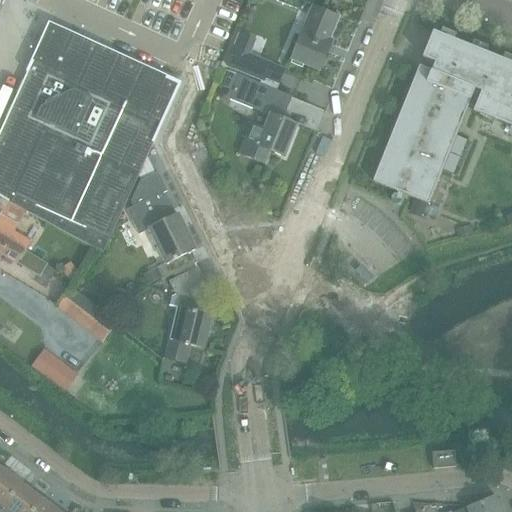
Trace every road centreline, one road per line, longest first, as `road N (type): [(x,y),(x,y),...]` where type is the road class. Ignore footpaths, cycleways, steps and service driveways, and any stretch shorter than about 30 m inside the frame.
road 1 (residential): [(276,298),(398,0)]
road 2 (residential): [(0,421),(109,492),(262,495)]
road 3 (residential): [(511,494),(497,485),(262,495)]
road 4 (residential): [(262,495),(249,371),(276,298)]
road 5 (residential): [(276,298),(243,284),(173,137)]
